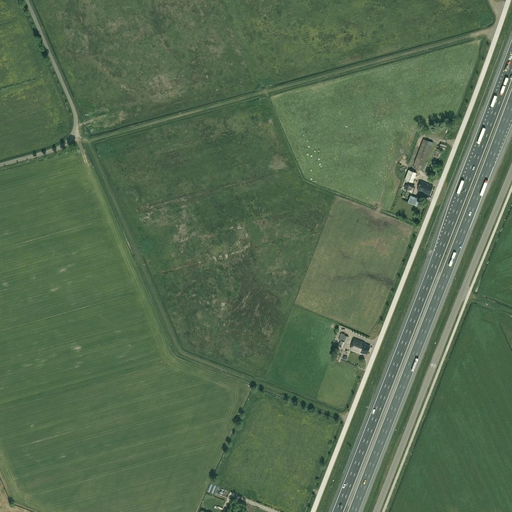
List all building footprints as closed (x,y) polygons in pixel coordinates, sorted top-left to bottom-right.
[(423,170),(433,142),(423,139),(413,167),(423,170)] [(409,169),(405,179),(413,182),(417,172),(409,169)] [(429,184),(421,181),(418,190),(427,194),(430,195),(430,194),(433,186),(429,184)] [(419,204),(422,198),(412,194),(410,200),(419,204)] [(349,336),(345,335),(345,334),(341,333),(339,339),(341,340),(339,346),(344,348),(346,342),(347,342),(349,336)] [(367,354),(371,346),(366,344),(366,343),(355,339),(351,348),(364,354),(364,353),(367,354)]
